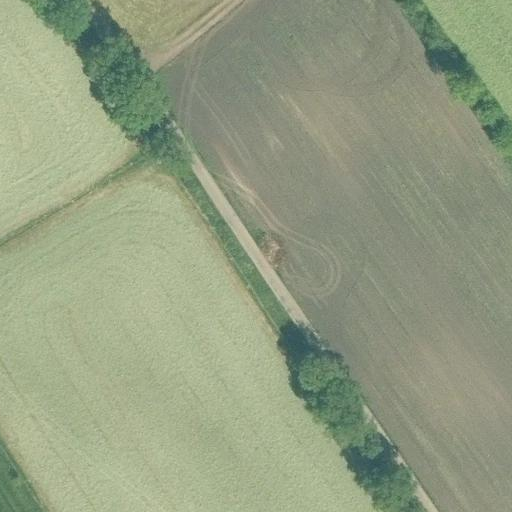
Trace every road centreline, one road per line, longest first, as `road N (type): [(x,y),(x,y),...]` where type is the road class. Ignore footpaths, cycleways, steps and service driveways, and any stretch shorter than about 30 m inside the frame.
road 1 (track): [(138,78),(427,511)]
road 2 (track): [(234,0),(138,78)]
